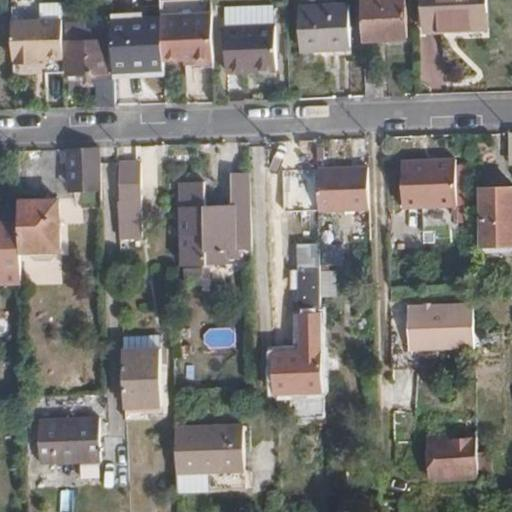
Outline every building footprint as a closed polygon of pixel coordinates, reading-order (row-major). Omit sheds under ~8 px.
[(404,0),(360,0),(362,37),(406,36),(404,0)] [(472,0),(422,0),(424,30),(474,28),(472,0)] [(346,4),(297,5),(299,46),(348,45),(346,4)] [(211,13),(161,15),(161,19),(163,59),(185,59),(192,58),(192,62),(213,61),(211,13)] [(61,19),(11,20),(13,62),(36,62),(36,57),(63,56),(61,19)] [(161,19),(112,20),(113,73),(163,71),(163,59),(161,19)] [(274,25),(224,27),(226,71),(276,69),(274,25)] [(80,42),(65,41),(66,73),(107,71),(107,52),(88,52),(88,47),(79,48),(80,42)] [(13,62),(14,74),(63,72),(63,56),(36,57),(36,62),(13,62)] [(364,95),(364,97),(383,96),(381,66),(363,67),(364,95)] [(113,73),(113,80),(163,78),(163,71),(113,73)] [(113,80),(97,81),(97,106),(114,105),(113,80)] [(100,147),(66,148),(68,183),(101,182),(100,147)] [(456,158),(400,159),(403,206),(458,204),(456,158)] [(122,201),(118,200),(118,222),(142,222),(140,161),(121,161),(122,201)] [(367,167),(317,168),(319,211),(350,210),(350,204),(329,205),(329,189),(367,188),(367,167)] [(254,249),(251,169),(233,170),(234,202),(206,203),(204,180),(180,181),(183,265),(228,265),(229,257),(243,257),(243,249),(254,249)] [(481,187),(481,220),(511,219),(511,192),(511,186),(481,187)] [(350,204),(350,210),(368,210),(367,188),(329,189),(329,205),(350,204)] [(59,200),(18,202),(18,214),(20,252),(30,251),(30,257),(32,259),(36,262),(51,262),(56,258),(56,250),(61,250),(59,200)] [(0,263),(20,263),(20,252),(18,214),(0,213),(0,263)] [(302,307),(323,306),(321,265),(320,243),(299,244),(302,307)] [(344,243),(320,243),(321,265),(344,264),(344,243)] [(474,345),(472,301),(431,304),(431,298),(390,300),(392,364),(429,363),(429,347),(474,345)] [(322,313),(298,314),(299,345),(273,346),(275,397),(326,394),(322,313)] [(123,347),(125,406),(161,405),(159,346),(123,347)] [(99,418),(37,420),(38,464),(100,462),(99,418)] [(176,428),(178,472),(244,470),(243,426),(176,428)] [(478,449),(478,435),(428,441),(431,477),(467,473),(467,471),(476,470),(475,451),(478,449)] [(478,452),(479,471),(492,470),(492,451),(478,452)] [(248,476),(214,476),(214,487),(248,487),(248,476)]
